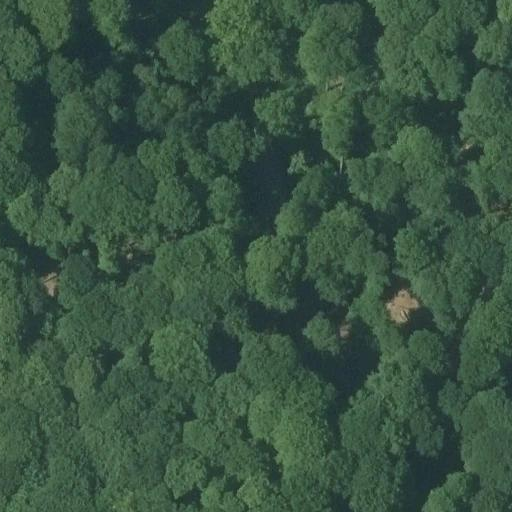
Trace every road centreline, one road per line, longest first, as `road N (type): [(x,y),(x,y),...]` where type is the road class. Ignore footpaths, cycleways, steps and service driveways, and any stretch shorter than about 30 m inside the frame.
road 1 (track): [(250,511),(312,374),(304,282),(229,0)]
road 2 (tertiary): [(0,14),(192,0)]
